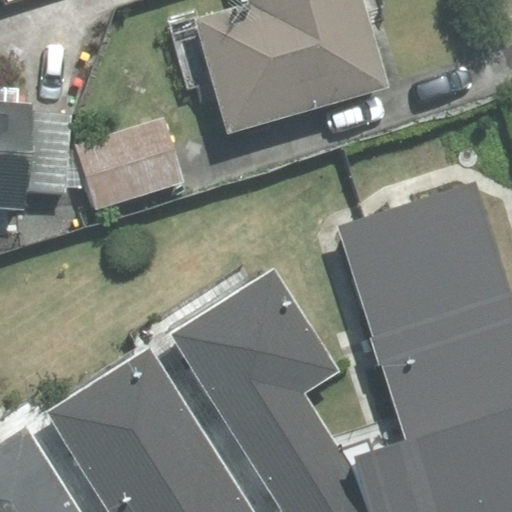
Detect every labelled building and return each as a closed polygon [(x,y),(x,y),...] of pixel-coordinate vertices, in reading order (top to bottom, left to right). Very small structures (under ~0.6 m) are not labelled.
[(383,89),(354,0),(240,0),(243,5),(186,25),(224,137),(383,89)] [(0,206),(23,208),(24,189),(64,191),(68,113),(22,111),(23,103),(0,102),(0,206)] [(183,182),(160,114),(70,146),(94,213),(183,182)] [(511,331),(441,148),(345,179),(424,385),(511,351),(511,331)] [(360,511),(349,477),(298,395),(330,373),(268,270),(163,338),(279,511),(276,511),(249,511),(147,349),(42,416),(102,511),(69,511),(17,429),(0,440),(0,511),(360,511)] [(511,511),(511,371),(454,389),(470,439),(412,457),(429,511),(511,511)]
